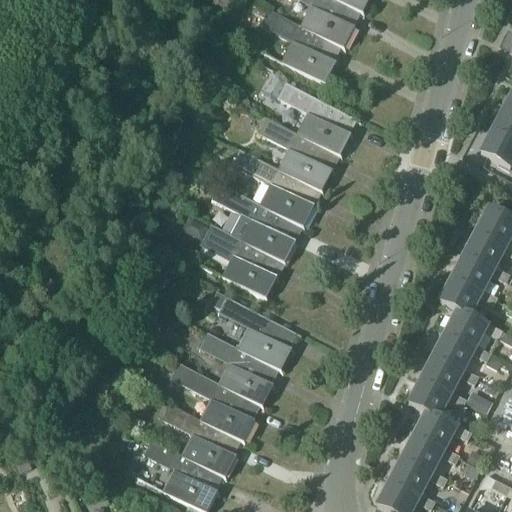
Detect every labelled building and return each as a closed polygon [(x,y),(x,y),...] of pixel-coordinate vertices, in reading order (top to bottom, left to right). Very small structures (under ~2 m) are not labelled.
[(336,22),(344,8),(344,7),(330,0),(291,0),(314,12),(304,30),(303,31),(324,42),(324,43),(339,50),(350,30),(336,22)] [(330,0),(344,7),(344,8),(358,15),(365,0),(330,0)] [(324,43),(324,42),(303,31),(304,30),(271,13),(262,29),(295,47),(285,68),(320,86),(331,65),(317,57),(324,43)] [(310,120),(299,139),(321,151),(321,152),(335,159),(346,138),(332,130),(340,115),(286,86),(285,87),(274,81),(267,93),(273,96),(271,99),(277,102),(310,120)] [(511,114),(505,111),(493,134),(511,143),(511,114)] [(321,152),(321,151),(299,139),(267,121),(259,138),(291,156),(280,175),(280,176),(287,179),(303,187),(302,188),(317,195),(327,174),(314,166),(321,152)] [(511,143),(493,134),(481,157),(510,172),(511,169),(511,143)] [(303,187),(287,179),(280,176),(280,175),(248,157),(248,158),(239,154),(231,169),(272,192),(262,210),(261,211),(284,223),(283,223),(298,231),(309,209),(295,202),(302,188),(303,187)] [(283,223),(284,223),(261,211),(262,210),(229,193),(220,210),(238,219),(228,238),(243,246),(242,246),(266,258),(266,259),(279,266),(285,254),(292,242),(299,231),(298,231),(283,223)] [(511,223),(488,212),(476,235),(506,251),(507,249),(511,239),(511,223)] [(266,259),(266,258),(242,246),(243,246),(228,238),(211,229),(208,233),(206,232),(208,229),(188,219),(180,235),(201,245),(203,241),(204,242),(202,245),(199,251),(231,269),(224,282),(260,302),(272,280),(258,273),(266,259)] [(506,251),(476,235),(463,258),(493,275),(495,272),(503,257),(511,262),(511,251),(507,249),(506,251)] [(493,275),(463,258),(450,282),(481,298),(483,295),(491,280),(505,288),(510,280),(495,272),(493,275)] [(445,309),(456,315),(468,321),(469,319),(478,303),(493,311),(497,303),(483,295),(481,298),(450,282),(438,305),(445,309)] [(250,336),(241,354),(240,354),(263,366),(262,367),(277,374),(288,353),(274,345),(281,331),(216,297),(209,309),(219,314),(217,318),(250,336)] [(468,321),(456,315),(444,338),(473,354),(475,351),(483,336),(498,344),(509,350),(511,351),(511,340),(485,326),(484,327),(469,319),(468,321)] [(262,367),(263,366),(240,354),(241,354),(207,336),(197,355),(231,372),(222,389),(222,390),(244,401),(243,403),(257,410),(268,390),(254,382),(262,367)] [(473,354),(444,338),(431,361),(461,377),(463,373),(471,359),(486,366),(484,370),(495,376),(501,365),(475,351),(473,354)] [(461,377),(431,361),(419,384),(449,400),(451,397),(459,382),(474,390),(478,381),(463,373),(461,377)] [(243,403),(244,401),(222,390),(222,389),(188,371),(188,373),(178,367),(173,376),(164,371),(160,379),(179,389),(179,390),(212,408),(203,425),(203,426),(225,437),(224,438),(239,446),(250,425),(235,418),(243,403)] [(81,390),(105,401),(114,381),(91,370),(81,390)] [(407,407),(413,410),(425,417),(437,423),(438,421),(447,405),(462,413),(466,405),(451,397),(449,400),(419,384),(407,407)] [(224,438),(225,437),(203,426),(203,425),(170,407),(167,412),(163,409),(156,419),(162,422),(160,426),(194,444),(184,461),(184,462),(206,474),(205,475),(220,482),(231,461),(217,453),(224,438)] [(437,423),(425,417),(413,440),(443,456),(444,452),(452,438),(466,446),(470,437),(455,429),(454,430),(438,421),(437,423)] [(443,456),(413,440),(401,463),(431,479),(432,476),(440,461),(454,469),(459,460),(444,452),(443,456)] [(205,475),(206,474),(184,462),(184,461),(151,443),(141,461),(176,479),(165,499),(188,511),(204,511),(220,482),(205,475)] [(431,479),(401,463),(389,486),(418,502),(420,499),(428,484),(442,492),(447,484),(432,476),(431,479)] [(495,485),(491,493),(506,501),(510,493),(495,485)] [(418,502),(389,486),(376,509),(381,511),(412,511),(415,507),(424,511),(431,511),(434,507),(420,499),(418,502)]
